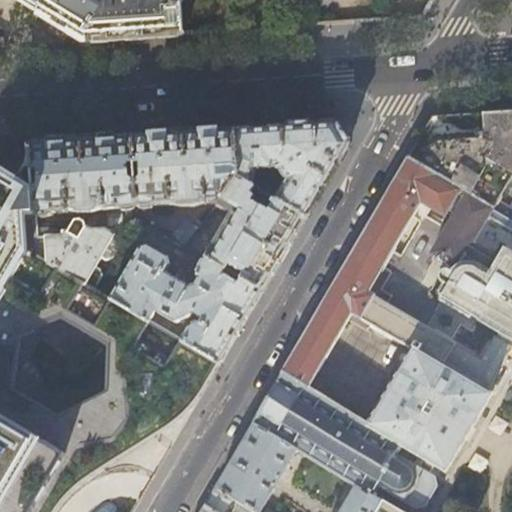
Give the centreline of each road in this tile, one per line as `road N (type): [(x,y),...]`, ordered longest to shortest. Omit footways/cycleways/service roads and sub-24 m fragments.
road 1 (residential): [(165,511),(428,67)]
road 2 (secondary): [(0,95),(428,67)]
